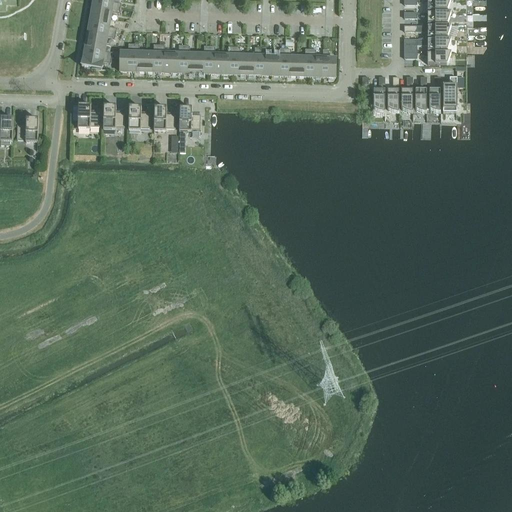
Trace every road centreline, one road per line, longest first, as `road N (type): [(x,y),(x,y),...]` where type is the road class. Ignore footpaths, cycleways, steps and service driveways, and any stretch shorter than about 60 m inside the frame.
road 1 (residential): [(346,72),(345,93),(60,85)]
road 2 (unclassified): [(59,100),(45,208),(30,226),(0,236)]
